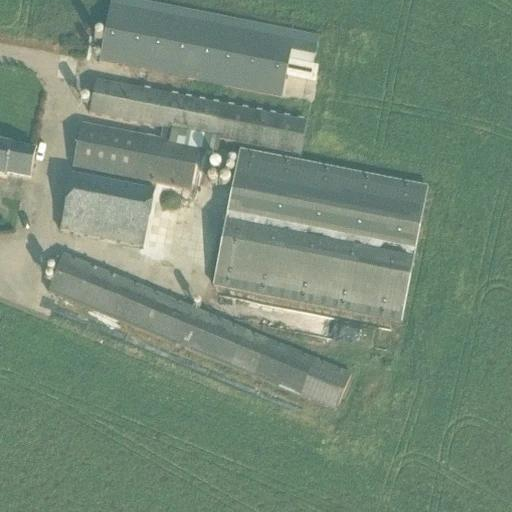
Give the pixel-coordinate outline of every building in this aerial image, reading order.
[(122,0),(111,0),(98,63),(281,100),(286,76),(314,82),(317,69),(313,68),(318,39),(122,0)] [(304,125),(94,83),(88,116),(161,130),(219,142),(297,158),(304,125)] [(219,142),(161,130),(159,142),(81,126),(72,170),(190,192),(197,154),(216,158),(219,142)] [(0,179),(3,180),(4,176),(27,181),(33,152),(0,145),(0,179)] [(401,325),(427,189),(239,152),(212,287),(401,325)] [(59,234),(143,250),(154,192),(70,177),(59,234)] [(47,296),(334,414),(339,402),(350,376),(63,257),(47,296)]
